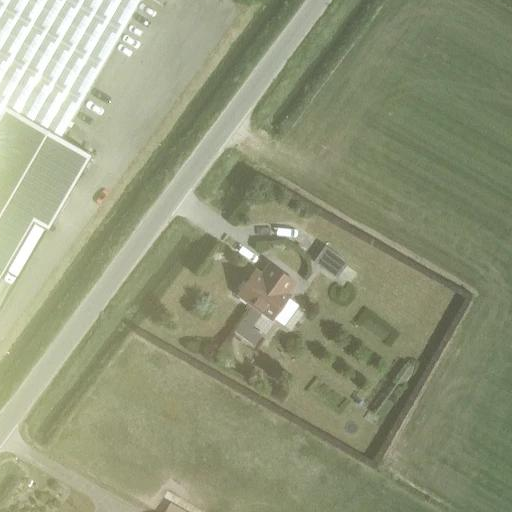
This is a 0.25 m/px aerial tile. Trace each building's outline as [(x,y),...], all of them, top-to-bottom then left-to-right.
[(0,0),(0,278),(33,221),(48,230),(91,155),(61,136),(139,0),(0,0)] [(325,247),(314,262),(336,278),(347,263),(325,247)] [(295,282),(269,264),(261,275),(254,270),(237,295),(272,320),(289,295),(286,293),(295,282)] [(279,314),(287,320),(300,303),(291,297),(279,314)] [(279,372),(266,375),(269,391),(282,388),(279,372)]
